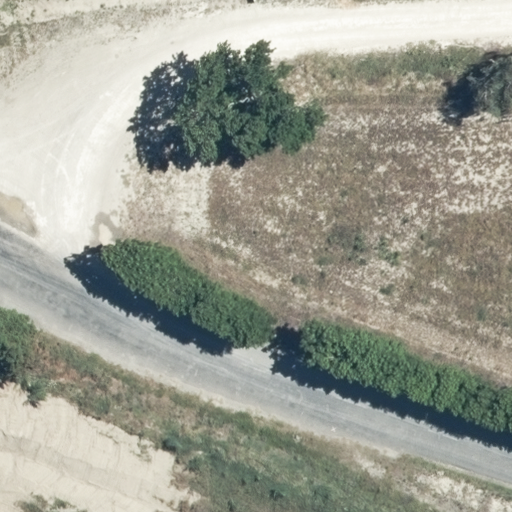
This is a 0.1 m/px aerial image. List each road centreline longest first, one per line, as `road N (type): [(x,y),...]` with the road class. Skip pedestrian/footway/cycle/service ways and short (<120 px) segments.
road 1 (track): [(511,15),(163,24),(88,42),(0,178)]
road 2 (unclassified): [(0,262),(164,334),(511,455)]
